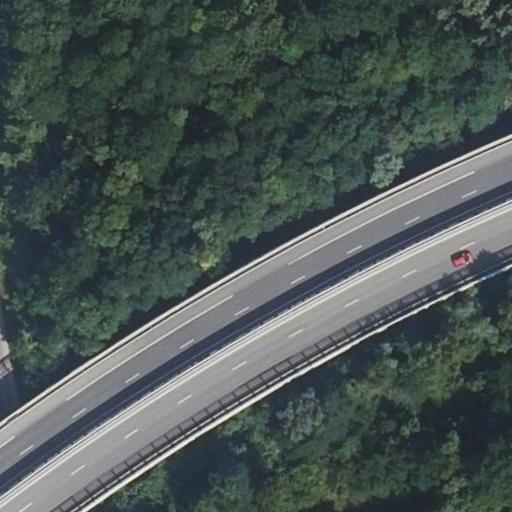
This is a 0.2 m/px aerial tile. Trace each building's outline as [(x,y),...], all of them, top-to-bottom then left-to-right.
[(499,187),(489,162),(488,162),(485,161),(482,161),(480,162),(478,165),(478,167),(482,180),(488,193),(489,194),(491,195),(494,194),(497,193),(498,190),(499,187)] [(511,213),(511,214),(509,213),(506,213),(504,214),(502,215),(501,219),(506,231),(511,245),(511,244),(511,213)] [(335,267),(324,242),(321,241),(318,241),(316,242),(314,245),(314,247),(314,249),(317,258),(323,271),(324,272),(327,273),(330,273),(332,272),(334,270),(335,267)] [(362,316),(350,293),(348,292),(346,291),(343,291),(341,293),(339,296),(339,298),(351,322),(354,323),(357,323),(359,321),(361,319),(362,316)] [(199,342),(186,323),(185,321),(182,321),(179,321),(177,323),(175,325),(175,327),(176,329),(181,337),(189,349),(192,351),(195,351),(197,350),(199,347),(200,345),(199,342)] [(205,370),(204,373),(204,374),(218,397),(220,398),(223,399),(226,398),(228,396),(229,393),(229,391),(222,379),(217,371),(215,369),(213,368),(210,368),(207,368),(205,370)] [(69,428),(52,406),(49,405),(46,406),(44,408),(43,411),(43,413),(44,417),(47,421),(54,430),(57,434),(62,436),(65,435),(67,434),(69,431),(69,428)] [(74,456),(73,459),(91,484),(94,485),(97,484),(99,482),(100,480),(100,477),(84,453),(81,452),(78,452),(76,454),(74,456)]
